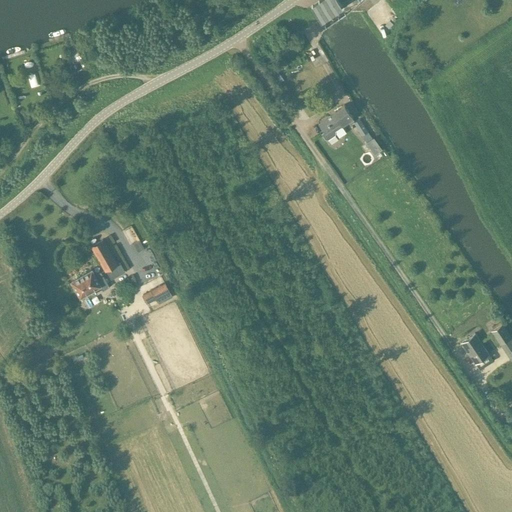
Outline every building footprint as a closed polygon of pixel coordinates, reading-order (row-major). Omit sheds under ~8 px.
[(337,0),(319,0),(312,5),(311,5),(320,19),(321,18),(341,5),(337,0)] [(353,118),(344,105),(318,122),(324,132),(322,133),(325,139),(327,139),(335,134),(335,132),(334,131),(353,118)] [(360,118),(353,122),(366,142),(373,137),(369,131),(371,130),(365,119),(361,121),(360,118)] [(373,138),(367,142),(375,154),(382,149),(373,138)] [(137,252),(145,248),(132,224),(125,228),(137,252)] [(119,262),(116,264),(102,240),(92,246),(106,269),(108,268),(113,277),(124,271),(119,262)] [(102,290),(109,287),(100,272),(94,275),(91,270),(71,281),(80,297),(100,286),(102,290)] [(150,306),(174,296),(168,282),(144,291),(150,306)] [(491,330),(500,343),(499,344),(509,358),(511,355),(511,338),(501,323),(491,330)] [(462,341),(476,362),(488,354),(474,333),(462,341)]
